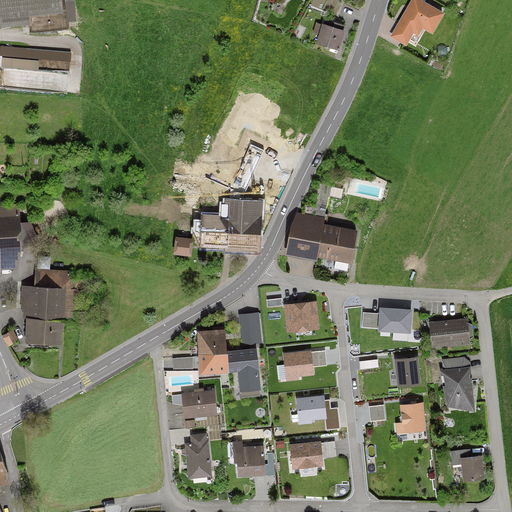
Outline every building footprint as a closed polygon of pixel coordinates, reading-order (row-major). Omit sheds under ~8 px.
[(26,14),(60,11),(58,0),(0,0),(0,26),(27,23),(26,14)] [(431,32),(442,14),(418,0),(413,0),(393,36),(406,44),(413,31),(418,34),(422,27),(431,32)] [(342,31),(339,30),(341,25),(325,21),(323,25),(322,25),(317,43),(336,49),(342,31)] [(293,223),(291,223),(286,250),(287,250),(288,247),(348,258),(348,262),(349,262),(355,232),(353,232),(352,235),(321,229),(327,195),(316,193),(313,205),(304,203),(301,215),(295,214),(293,223)] [(203,246),(203,244),(227,245),(227,242),(256,244),(255,247),(257,247),(259,203),(229,203),(229,194),(227,194),(227,220),(203,220),(203,218),(202,218),(201,246),(203,246)] [(0,248),(20,247),(17,205),(0,205),(0,248)] [(178,238),(177,250),(187,251),(188,239),(178,238)] [(30,288),(29,309),(26,346),(47,347),(48,342),(59,343),(60,322),(80,324),(80,315),(75,315),(77,280),(68,279),(69,273),(38,271),(37,287),(27,286),(27,288),(30,288)] [(290,329),(317,326),(315,302),(287,305),(290,329)] [(409,332),(411,309),(381,307),(379,330),(409,332)] [(256,313),(241,314),(244,343),(259,341),(256,313)] [(432,346),(467,343),(465,319),(429,323),(432,346)] [(17,339),(11,329),(2,335),(9,345),(17,339)] [(226,351),(225,330),(200,332),(200,352),(226,351)] [(259,387),(256,348),(226,351),(228,370),(239,369),(241,389),(259,387)] [(228,370),(226,351),(200,352),(201,372),(228,370)] [(310,352),(285,355),(287,377),(313,374),(310,352)] [(420,384),(417,359),(397,361),(399,386),(420,384)] [(472,403),(469,381),(468,368),(443,370),(447,405),(472,403)] [(215,413),(213,391),(181,395),(183,416),(215,413)] [(325,418),(323,397),(298,400),(300,421),(325,418)] [(402,408),(405,433),(425,431),(422,405),(402,408)] [(205,441),(204,434),(190,435),(191,443),(185,443),(188,473),(209,471),(206,441),(205,441)] [(264,473),(262,446),(239,448),(238,445),(240,443),(238,442),(237,442),(235,440),(233,442),(228,442),(229,458),(239,457),(240,462),(236,463),(237,475),(264,473)] [(320,441),(291,445),(293,467),(323,463),(320,441)] [(481,478),(482,478),(480,456),(466,457),(465,449),(450,451),(451,459),(461,458),(463,480),(481,478)]
